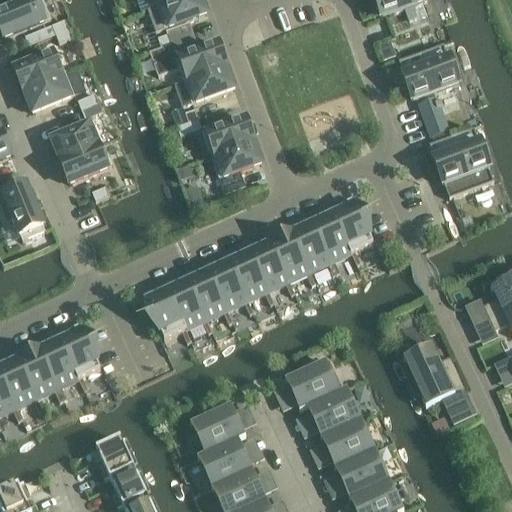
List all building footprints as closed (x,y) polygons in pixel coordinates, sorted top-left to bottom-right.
[(45,26),(51,23),(41,0),(35,3),(35,2),(0,16),(0,32),(4,43),(45,26)] [(184,0),(156,10),(147,14),(155,36),(207,17),(200,0),(184,0)] [(152,0),(156,10),(184,0),(152,0)] [(425,0),(374,0),(383,21),(427,5),(425,0)] [(52,30),(56,39),(69,33),(65,24),(52,30)] [(69,33),(56,39),(59,48),(72,42),(69,33)] [(171,48),(167,39),(158,42),(161,52),(171,48)] [(390,45),(379,49),(384,63),(395,59),(390,45)] [(179,62),(175,64),(184,86),(224,71),(227,70),(218,47),(179,62)] [(171,48),(161,52),(149,56),(153,65),(174,58),(171,48)] [(434,98),(458,89),(443,49),(417,58),(402,64),(399,65),(413,105),(418,103),(420,108),(418,108),(431,142),(432,142),(434,147),(450,142),(447,136),(449,135),(440,111),(442,111),(441,106),(438,107),(436,102),(435,102),(434,98)] [(417,58),(414,50),(399,55),(402,64),(417,58)] [(23,95),(26,94),(66,78),(57,56),(53,57),(52,57),(14,73),(23,95)] [(227,70),(224,71),(184,86),(192,108),(196,107),(235,93),(227,70)] [(33,118),(38,115),(71,102),(71,101),(75,100),(66,78),(26,94),(23,95),(33,118)] [(78,106),(81,115),(99,107),(95,98),(78,106)] [(85,124),(103,116),(99,107),(81,115),(85,124)] [(195,114),(185,117),(188,127),(198,123),(195,114)] [(202,133),(198,123),(188,127),(177,131),(180,141),(202,133)] [(225,128),(202,136),(211,161),(254,145),(246,123),(226,130),(225,128)] [(61,166),(63,165),(103,149),(94,127),(90,129),(90,128),(51,144),(61,166)] [(449,203),(494,186),(474,133),(450,142),(434,147),(429,149),(449,203)] [(0,139),(0,165),(12,161),(2,139),(0,139)] [(211,161),(225,199),(246,191),(240,176),(262,168),(254,145),(211,161)] [(108,173),(112,171),(103,149),(63,165),(61,166),(70,189),(108,173)] [(181,183),(193,178),(190,169),(178,173),(181,183)] [(20,239),(22,245),(45,236),(43,229),(27,189),(3,198),(19,239),(20,239)] [(106,191),(92,197),(96,206),(109,200),(106,191)] [(201,200),(189,205),(192,215),(205,210),(201,200)] [(360,268),(355,256),(373,248),(352,201),(343,206),(346,214),(334,219),(333,219),(351,258),(357,270),(360,268)] [(340,277),(335,266),(351,258),(333,219),(334,219),(331,211),(322,215),(326,223),(314,229),(337,279),(340,277)] [(292,239),(310,277),(327,269),(333,281),(337,279),(314,229),(300,235),(297,227),(288,231),(291,239),(292,239)] [(272,248),(290,287),(306,279),(312,290),(316,289),(310,277),(292,239),(291,239),(280,244),(276,236),(267,240),(271,248),(272,248)] [(251,258),(269,296),(286,288),(291,300),(295,298),(290,287),(272,248),(271,248),(259,254),(255,246),(246,250),(250,258),(251,258)] [(230,267),(248,306),(265,298),(270,310),(274,308),(269,296),(251,258),(250,258),(238,264),(234,256),(226,260),(229,268),(230,267)] [(210,277),(227,315),(244,307),(250,319),(254,317),(248,306),(230,267),(229,268),(217,273),(214,265),(205,269),(209,277),(210,277)] [(189,286),(207,325),(224,317),(229,329),(233,327),(227,315),(210,277),(209,277),(197,283),(193,275),(184,279),(188,287),(189,286)] [(484,311),(489,323),(511,312),(511,283),(491,293),(491,295),(494,294),(498,304),(484,311)] [(168,296),(186,335),(203,327),(208,338),(212,337),(207,325),(189,286),(188,287),(176,292),(172,284),(164,288),(167,296),(168,296)] [(143,298),(164,344),(182,336),(187,348),(191,346),(186,335),(168,296),(167,296),(155,302),(152,294),(143,298)] [(511,339),(511,312),(489,323),(495,335),(510,328),(511,333),(511,339)] [(61,346),(79,384),(84,396),(88,394),(83,382),(100,374),(79,328),(70,332),(74,340),(62,345),(61,346)] [(79,384),(61,346),(62,345),(58,337),(49,341),(53,349),(40,355),(64,405),(67,403),(62,392),(79,384)] [(407,363),(428,409),(425,410),(426,411),(465,393),(450,362),(449,362),(449,363),(438,368),(430,352),(433,351),(432,349),(403,363),(404,364),(407,363)] [(37,403),(55,395),(60,407),(64,405),(40,355),(28,361),(24,353),(15,357),(19,365),(37,403)] [(42,415),(37,403),(19,365),(7,371),(3,362),(0,363),(0,376),(17,413),(33,405),(39,417),(42,415)] [(311,411),(310,411),(347,394),(347,393),(343,395),(329,364),(285,385),(286,386),(290,384),(303,413),(299,415),(300,417),(311,411)] [(22,424),(17,413),(0,376),(0,420),(13,415),(18,426),(22,424)] [(511,397),(510,393),(501,397),(505,406),(511,402),(511,397)] [(320,442),(321,443),(361,424),(361,423),(357,425),(344,396),(348,394),(347,394),(310,411),(311,411),(324,441),(320,442)] [(197,462),(197,463),(245,441),(245,440),(241,442),(228,413),(232,411),(231,410),(190,429),(191,430),(195,428),(208,457),(197,462)] [(449,433),(444,422),(433,427),(438,438),(449,433)] [(334,473),(335,474),(375,455),(375,454),(371,456),(358,427),(362,425),(361,424),(321,443),(321,444),(325,442),(338,471),(334,473)] [(211,493),(212,493),(252,475),(252,474),(248,476),(235,447),(246,441),(245,441),(197,463),(198,464),(202,462),(215,491),(211,493)] [(134,471),(132,467),(120,442),(96,453),(105,473),(100,475),(105,485),(134,471)] [(348,503),(349,504),(390,485),(389,484),(385,486),(372,457),(376,455),(375,455),(335,474),(339,472),(352,501),(348,503)] [(113,503),(117,511),(120,511),(147,500),(134,471),(105,485),(110,483),(118,501),(113,503)] [(251,511),(267,505),(266,504),(262,506),(249,477),(253,475),(252,475),(212,493),(212,494),(216,492),(225,511),(251,511)] [(397,511),(386,488),(390,486),(390,485),(349,504),(349,505),(353,503),(357,511),(397,511)] [(0,497),(0,511),(28,511),(23,499),(28,497),(23,487),(0,497)] [(152,511),(147,500),(120,511),(121,511),(123,511),(152,511)]
